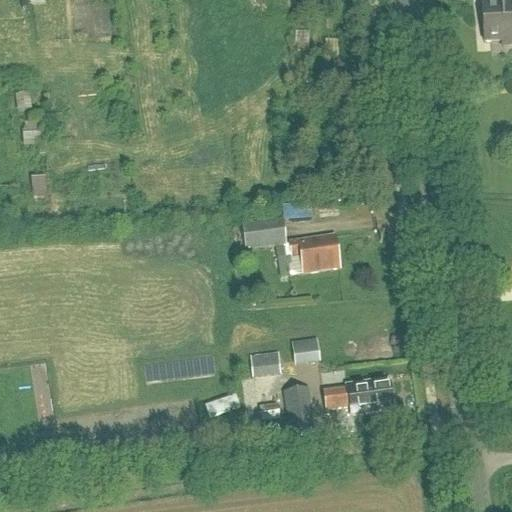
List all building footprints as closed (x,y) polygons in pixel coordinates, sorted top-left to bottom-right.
[(511,0),(495,0),(481,1),(483,45),(501,44),(501,49),(511,48),(511,0)] [(313,33),(299,33),(299,46),(313,46),(313,33)] [(450,75),(467,111),(490,101),(474,65),(450,75)] [(24,125),(21,125),(22,137),(25,137),(25,144),(39,143),(38,125),(24,126),(24,125)] [(212,173),(198,173),(199,187),(213,186),(212,173)] [(334,239),(286,245),(282,221),(241,227),(244,254),(275,250),(277,262),(289,260),(289,262),(300,261),(302,278),(338,273),(334,239)] [(319,224),(289,228),(290,240),(321,236),(319,224)] [(252,381),(280,378),(278,355),(249,358),(252,381)] [(392,411),(389,385),(370,387),(370,384),(345,387),(346,391),(322,394),(325,413),(348,410),(350,419),(381,415),(381,412),(392,411)] [(315,433),(309,391),(282,395),(288,437),(315,433)] [(279,422),(277,407),(259,409),(261,425),(279,422)]
